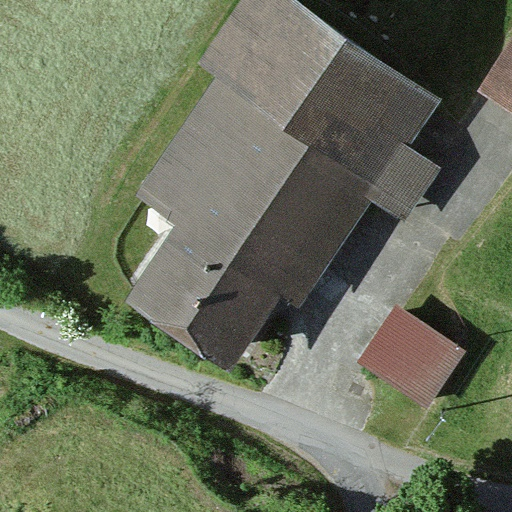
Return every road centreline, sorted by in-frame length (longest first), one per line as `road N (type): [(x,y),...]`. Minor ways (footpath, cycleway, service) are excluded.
road 1 (residential): [(0,304),(346,444)]
road 2 (residential): [(346,444),(511,498)]
